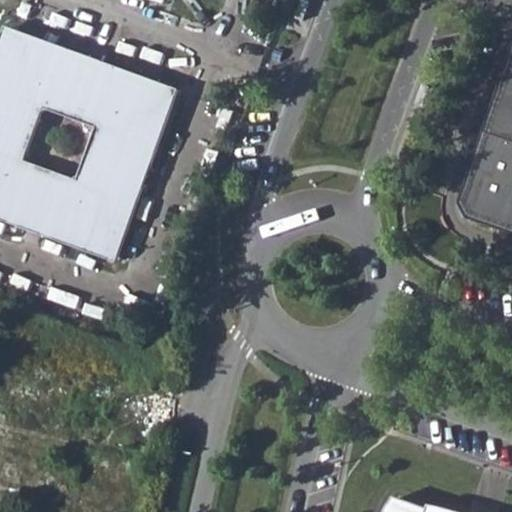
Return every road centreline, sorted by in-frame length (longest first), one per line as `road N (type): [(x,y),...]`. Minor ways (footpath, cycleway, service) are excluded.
road 1 (residential): [(332,0),(265,185),(261,248)]
road 2 (residential): [(366,237),(370,177),(434,0)]
road 3 (residential): [(258,310),(234,358),(199,511)]
road 4 (residential): [(340,343),(366,379),(511,433)]
road 5 (residential): [(293,511),(340,343)]
road 6 (residential): [(511,333),(438,307),(383,276)]
road 7 (residential): [(366,237),(341,220),(311,216),(282,226),(261,248)]
